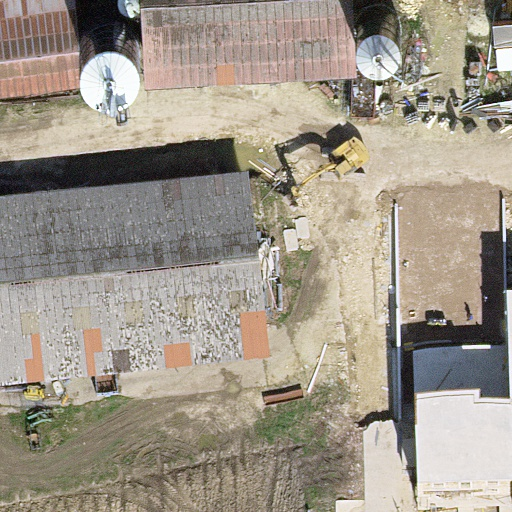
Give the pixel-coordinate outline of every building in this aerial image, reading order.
[(63,0),(0,0),(0,94),(73,87),(63,0)] [(134,0),(138,72),(336,64),(333,0),(134,0)] [(511,68),(511,14),(490,16),(495,70),(511,68)] [(237,193),(0,215),(0,394),(254,370),(237,193)] [(511,511),(511,298),(394,300),(396,511),(511,511)]
